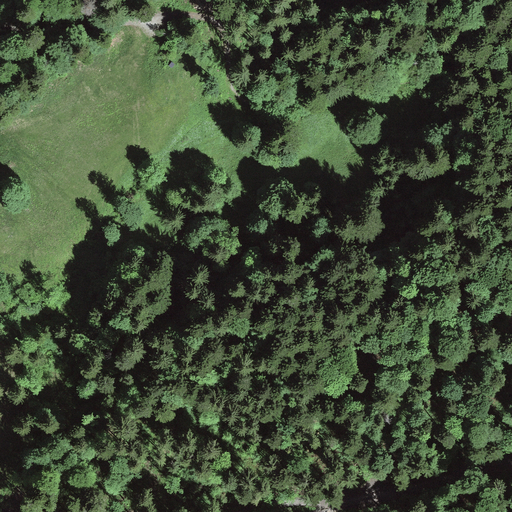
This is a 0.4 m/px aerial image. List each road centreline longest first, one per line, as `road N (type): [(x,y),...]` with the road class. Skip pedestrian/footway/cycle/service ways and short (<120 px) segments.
road 1 (track): [(314,508),(362,490),(511,460)]
road 2 (track): [(171,14),(0,18)]
